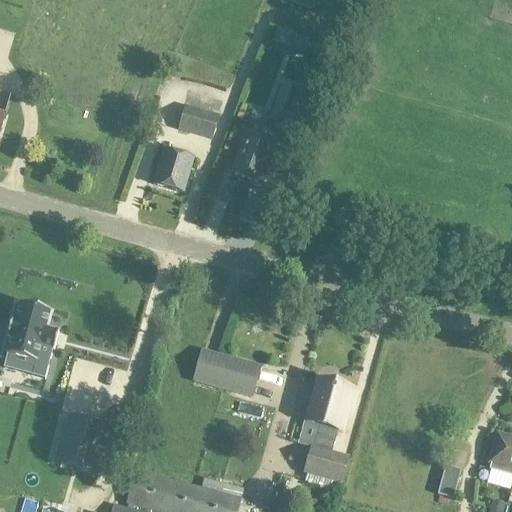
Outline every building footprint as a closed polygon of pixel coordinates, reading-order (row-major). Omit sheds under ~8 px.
[(291,65),(302,68),(310,44),(299,41),(291,65)] [(308,101),(299,98),(301,92),(283,85),(269,121),(278,124),(276,130),(294,137),(308,101)] [(208,114),(212,101),(178,92),(174,105),(208,114)] [(184,108),(177,131),(209,141),(217,119),(184,108)] [(276,145),(255,136),(260,123),(251,120),(231,174),(261,185),(276,145)] [(183,194),(193,160),(163,151),(153,185),(183,194)] [(49,311),(19,304),(14,322),(11,321),(6,337),(10,338),(4,361),(32,368),(30,377),(44,381),(52,350),(54,350),(58,333),(44,329),(49,311)] [(95,310),(82,348),(95,353),(90,366),(113,373),(130,321),(95,310)] [(257,352),(225,343),(219,364),(217,363),(213,378),(215,378),(211,393),(242,402),(241,405),(262,411),(269,385),(250,380),(257,352)] [(323,382),(322,385),(319,384),(308,422),(317,424),(304,472),(341,482),(347,458),(331,453),(342,411),(348,413),(353,394),(347,393),(348,392),(333,388),(334,385),(334,382),(332,380),(328,379),(325,380),(323,382)] [(85,467),(100,409),(79,404),(76,414),(69,412),(62,439),(69,441),(63,462),(85,467)] [(511,440),(498,437),(490,466),(492,466),(490,472),(511,478),(511,440)] [(229,511),(237,478),(196,469),(195,477),(148,467),(145,481),(129,477),(125,498),(192,511),(229,511)] [(436,497),(452,501),(460,472),(444,468),(436,497)] [(502,511),(504,506),(492,502),(488,511),(502,511)]
